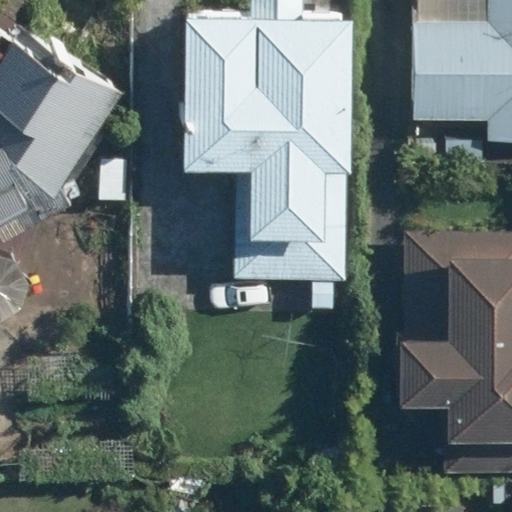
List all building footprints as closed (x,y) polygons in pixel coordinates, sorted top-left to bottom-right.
[(205,0),(198,147),(244,149),(239,261),(310,265),(309,296),(340,297),(341,273),(356,273),(370,0),(365,0),(205,0)] [(511,136),(511,0),(467,0),(468,19),(399,17),(397,113),(471,114),(471,136),(511,136)] [(0,214),(11,231),(41,212),(32,198),(70,173),(136,57),(16,4),(0,25),(0,214)] [(143,143),(102,139),(96,194),(137,198),(143,143)] [(511,219),(402,218),(400,384),(456,385),(456,421),(511,421),(511,219)] [(0,311),(5,312),(12,311),(18,309),(24,306),(29,302),(34,298),(37,292),(40,286),(42,280),(42,273),(41,267),(40,260),(37,255),(33,249),(28,245),(23,241),(17,239),(10,237),(4,237),(0,236),(0,311)] [(473,511),(474,491),(349,487),(348,511),(473,511)] [(511,511),(511,488),(503,487),(500,511),(511,511)]
